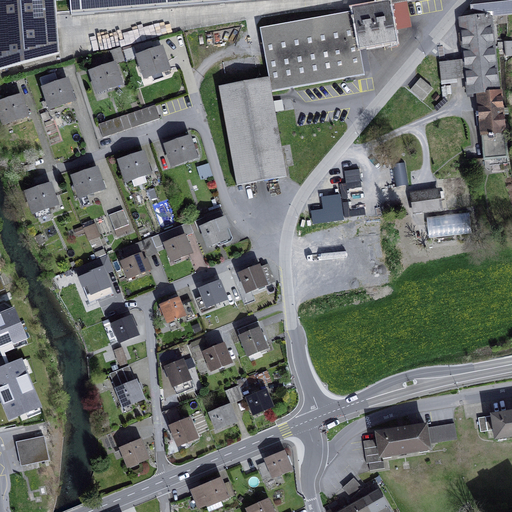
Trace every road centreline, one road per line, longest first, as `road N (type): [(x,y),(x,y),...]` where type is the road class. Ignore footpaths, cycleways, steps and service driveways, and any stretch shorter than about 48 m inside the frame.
road 1 (residential): [(57,169),(202,120),(230,215),(252,235),(285,242)]
road 2 (residential): [(285,242),(305,189),(466,0)]
road 3 (residential): [(511,391),(381,414),(322,458),(304,461)]
road 4 (secondary): [(303,423),(401,388),(511,364)]
road 5 (residential): [(148,297),(164,481)]
road 6 (secondary): [(303,423),(164,481)]
road 7 (residential): [(285,242),(148,297)]
road 8 (residential): [(303,423),(288,302)]
